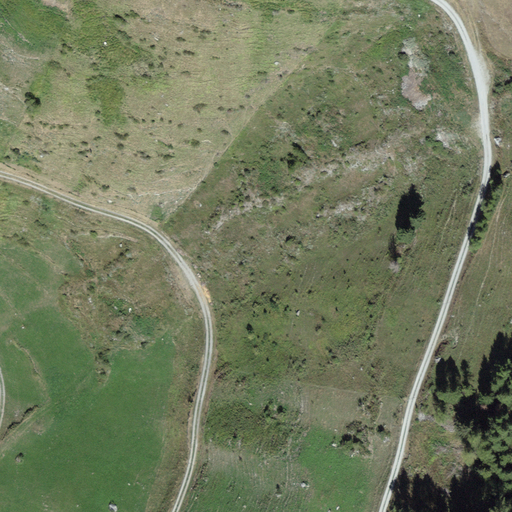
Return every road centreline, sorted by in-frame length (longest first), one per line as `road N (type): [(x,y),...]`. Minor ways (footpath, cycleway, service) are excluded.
road 1 (track): [(437,0),(463,32),(477,71),(487,169),(382,511)]
road 2 (track): [(174,511),(191,467),(207,365),(209,320),(193,279),(145,226),(0,172)]
